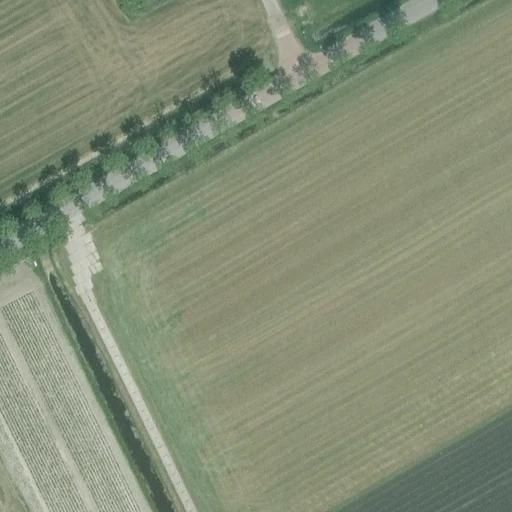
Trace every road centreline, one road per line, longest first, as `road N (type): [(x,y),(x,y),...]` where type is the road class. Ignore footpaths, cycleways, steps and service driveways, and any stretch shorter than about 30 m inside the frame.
road 1 (tertiary): [(0,249),(300,79)]
road 2 (track): [(59,215),(75,272),(188,511)]
road 3 (tertiary): [(300,79),(437,0)]
